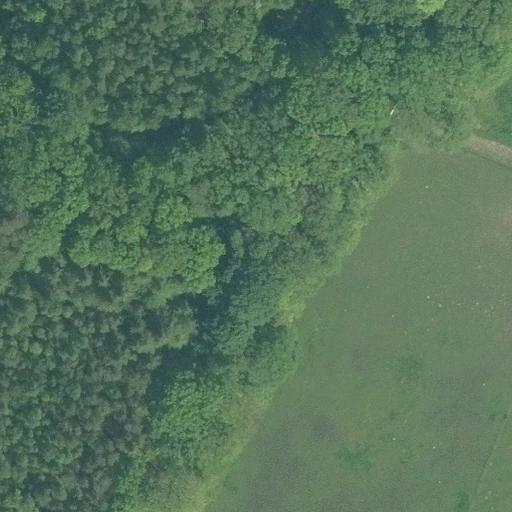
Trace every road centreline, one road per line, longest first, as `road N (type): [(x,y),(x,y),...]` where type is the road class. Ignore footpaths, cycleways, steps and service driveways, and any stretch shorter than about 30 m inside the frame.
road 1 (track): [(123,511),(417,0)]
road 2 (track): [(0,53),(73,117),(120,135),(161,131),(275,84)]
road 3 (track): [(275,84),(407,0)]
